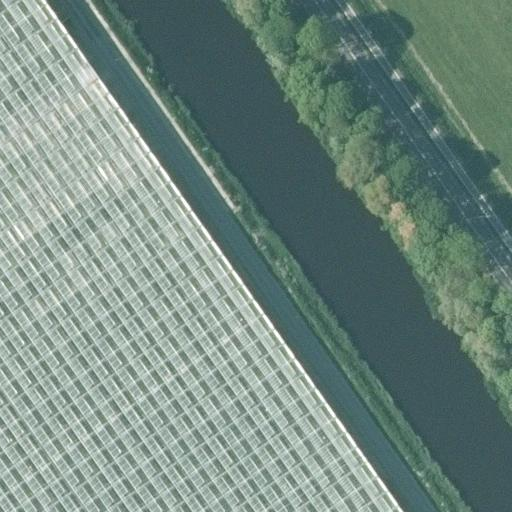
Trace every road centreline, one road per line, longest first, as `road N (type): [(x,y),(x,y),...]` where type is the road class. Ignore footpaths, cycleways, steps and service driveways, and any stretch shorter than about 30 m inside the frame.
road 1 (unknown): [(436,511),(77,0)]
road 2 (primary): [(511,285),(311,0)]
